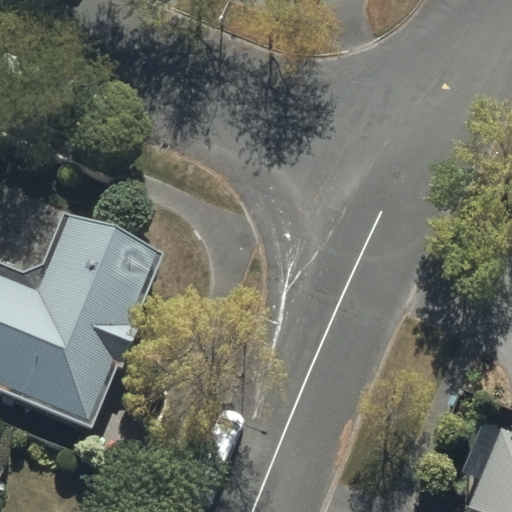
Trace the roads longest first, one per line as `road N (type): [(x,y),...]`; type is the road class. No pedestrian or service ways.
road 1 (residential): [(0,8),(404,175)]
road 2 (residential): [(256,511),(404,175)]
road 3 (residential): [(404,175),(506,0)]
